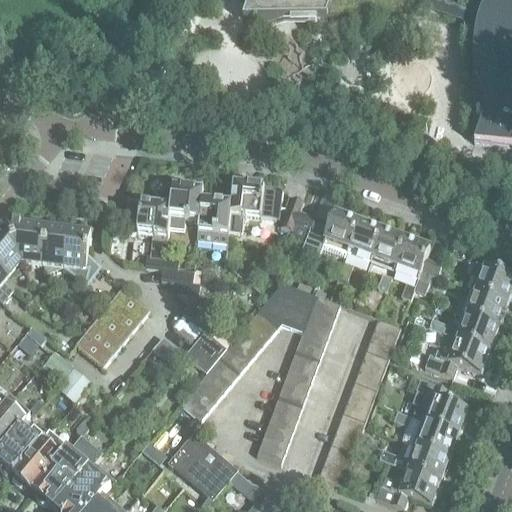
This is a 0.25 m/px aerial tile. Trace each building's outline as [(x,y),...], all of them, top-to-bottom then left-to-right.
[(251,0),(244,24),(327,22),(327,18),(390,17),(390,21),(406,21),(406,6),(405,0),(251,0)] [(405,0),(406,6),(472,30),(472,15),(427,0),(405,0)] [(511,0),(471,0),(472,15),(472,30),(474,147),(511,151),(511,0)] [(234,189),(231,209),(230,220),(231,220),(279,226),(283,194),(234,189)] [(200,227),(203,205),(204,196),(174,192),(171,212),(169,233),(183,235),(184,225),(200,227)] [(299,217),(300,217),(304,207),(291,202),(281,231),(292,236),(299,217)] [(229,240),(231,220),(230,220),(231,209),(203,205),(200,227),(198,247),(228,250),(229,240)] [(166,263),(169,233),(171,212),(141,208),(139,223),(129,222),(127,239),(153,241),(151,261),(148,261),(147,273),(162,274),(178,276),(179,265),(166,263)] [(315,223),(300,217),(299,217),(292,236),(304,250),(305,249),(315,223)] [(331,229),(315,223),(305,249),(322,255),(324,247),(348,256),(360,226),(336,217),(331,229)] [(383,235),(360,226),(348,256),(372,265),(383,235)] [(22,269),(5,227),(0,232),(0,277),(9,285),(22,269)] [(48,232),(5,227),(22,269),(43,272),(48,232)] [(69,234),(48,232),(43,272),(47,280),(63,274),(64,274),(69,234)] [(69,234),(64,274),(85,291),(101,273),(88,262),(91,237),(69,234)] [(407,243),(383,235),(372,265),(395,274),(407,243)] [(431,252),(407,243),(395,274),(419,282),(427,264),(431,252)] [(419,282),(417,287),(429,291),(433,281),(439,283),(443,270),(427,264),(419,282)] [(348,285),(354,269),(345,265),(338,282),(348,285)] [(475,297),(509,310),(510,307),(511,308),(511,307),(511,283),(477,270),(473,281),(480,284),(475,297)] [(194,278),(178,276),(162,274),(162,275),(162,276),(161,286),(178,288),(193,289),(194,278)] [(9,285),(0,277),(0,305),(3,309),(5,307),(7,308),(10,304),(8,303),(15,296),(14,289),(9,285)] [(392,283),(383,280),(377,293),(387,298),(392,283)] [(429,291),(417,287),(415,291),(407,288),(402,303),(411,307),(414,298),(425,302),(429,291)] [(198,303),(200,290),(193,289),(178,288),(176,300),(190,312),(198,303)] [(308,326),(312,314),(316,303),(281,292),(259,318),(276,332),(278,329),(303,339),(303,337),(308,326)] [(122,294),(113,306),(141,328),(150,317),(122,294)] [(509,310),(475,297),(467,321),(500,333),(509,310)] [(337,322),(341,311),(316,303),(312,314),(337,322)] [(113,306),(104,317),(131,340),(141,328),(113,306)] [(208,324),(192,310),(177,328),(182,333),(180,336),(190,345),(194,342),(189,338),(195,331),(199,334),(208,324)] [(332,334),(337,322),(312,314),(308,326),(332,334)] [(104,317),(94,328),(122,351),(131,340),(104,317)] [(276,332),(259,318),(251,327),(270,344),(278,334),(276,332)] [(467,321),(458,344),(491,357),(500,333),(467,321)] [(448,330),(433,324),(429,334),(444,340),(448,330)] [(397,344),(401,333),(400,333),(378,325),(374,335),(397,344)] [(328,345),(332,334),(308,326),(303,337),(328,345)] [(270,344),(251,327),(243,336),(263,353),(270,344)] [(94,328),(85,339),(113,362),(122,351),(94,328)] [(220,365),(228,355),(235,346),(237,344),(222,331),(212,343),(208,340),(187,364),(207,380),(212,374),(220,365)] [(32,332),(27,338),(33,343),(38,337),(32,332)] [(397,344),(374,335),(370,346),(393,354),(397,344)] [(263,353),(243,336),(237,344),(235,346),(255,362),(263,353)] [(324,357),(328,345),(303,337),(303,339),(299,348),(324,357)] [(113,362),(85,339),(76,351),(104,373),(113,362)] [(27,341),(19,351),(30,359),(38,350),(27,341)] [(184,362),(163,344),(153,356),(174,374),(184,362)] [(491,357),(458,344),(449,367),(430,361),(426,374),(455,384),(459,372),(482,381),(486,369),(489,370),(493,360),(490,359),(491,357)] [(255,362),(235,346),(228,355),(247,372),(255,362)] [(389,365),(393,354),(370,346),(366,356),(389,365)] [(320,368),(324,357),(299,348),(295,360),(320,368)] [(247,372),(228,355),(220,365),(239,381),(247,372)] [(385,375),(389,365),(366,356),(363,367),(385,375)] [(62,387),(65,383),(74,373),(55,358),(44,371),(62,387)] [(320,368),(295,360),(291,371),(315,380),(320,368)] [(239,381),(220,365),(212,374),(231,391),(239,381)] [(381,386),(385,375),(363,367),(359,377),(381,386)] [(311,391),(315,380),(291,371),(286,383),(311,391)] [(74,373),(65,383),(83,400),(93,388),(74,373)] [(231,391),(212,374),(207,380),(204,383),(224,400),(231,391)] [(381,386),(359,377),(355,388),(377,396),(381,386)] [(224,400),(204,383),(196,393),(216,409),(224,400)] [(307,402),(311,391),(286,383),(282,394),(307,402)] [(422,427),(459,441),(460,439),(462,440),(466,430),(464,429),(468,417),(445,408),(450,396),(421,385),(416,398),(431,404),(422,427)] [(373,407),(377,396),(355,388),(351,398),(373,407)] [(216,409),(196,393),(188,402),(208,419),(216,409)] [(307,402),(282,394),(278,405),(302,414),(307,402)] [(369,417),(373,407),(351,398),(347,409),(369,417)] [(208,419),(188,402),(180,411),(200,428),(208,419)] [(37,405),(30,414),(35,419),(43,409),(37,405)] [(298,425),(302,414),(278,405),(274,417),(298,425)] [(0,460),(26,430),(31,425),(11,407),(9,408),(0,419),(0,460)] [(369,417),(347,409),(343,420),(365,428),(369,417)] [(294,437),(298,425),(274,417),(269,428),(294,437)] [(413,423),(398,418),(394,428),(409,433),(413,423)] [(361,438),(365,428),(343,420),(339,430),(361,438)] [(77,438),(81,442),(93,428),(88,425),(84,425),(77,433),(77,438)] [(459,441),(422,427),(413,451),(416,452),(450,465),(459,441)] [(294,437),(269,428),(265,439),(290,448),(294,437)] [(44,445),(26,430),(0,460),(0,467),(1,469),(2,476),(7,481),(14,480),(44,445)] [(357,449),(361,438),(339,430),(335,441),(357,449)] [(35,498),(71,456),(50,438),(14,480),(16,482),(15,483),(16,489),(22,495),(28,494),(29,493),(35,498)] [(194,438),(186,448),(168,470),(213,508),(229,488),(238,478),(239,477),(196,440),(194,438)] [(285,460),(290,448),(265,439),(261,451),(285,460)] [(357,449),(335,441),(331,451),(353,459),(357,449)] [(82,443),(71,456),(35,498),(36,500),(36,501),(36,503),(37,504),(38,505),(39,507),(40,507),(42,508),(43,509),(45,509),(47,509),(48,509),(51,511),(59,511),(94,470),(103,460),(82,443)] [(281,471),(285,460),(261,451),(257,462),(281,471)] [(349,470),(353,459),(331,451),(327,462),(349,470)] [(450,465),(416,452),(411,466),(384,456),(380,466),(404,475),(441,488),(450,465)] [(345,480),(349,470),(327,462),(323,472),(345,480)] [(116,488),(94,470),(59,511),(95,511),(101,505),(104,502),(116,488)] [(341,492),(345,480),(323,472),(319,484),(341,492)] [(441,488),(404,475),(400,487),(395,485),(392,495),(381,491),(377,501),(376,505),(376,506),(392,511),(405,511),(409,503),(429,511),(432,511),(436,501),(439,502),(442,492),(440,491),(441,488)] [(255,492),(238,478),(229,488),(245,503),(255,492)] [(254,510),(266,497),(256,490),(255,492),(245,503),(254,510)] [(270,511),(277,504),(267,495),(266,497),(259,505),(254,510),(252,511),(270,511)] [(101,505),(95,511),(115,511),(104,502),(101,505)]
